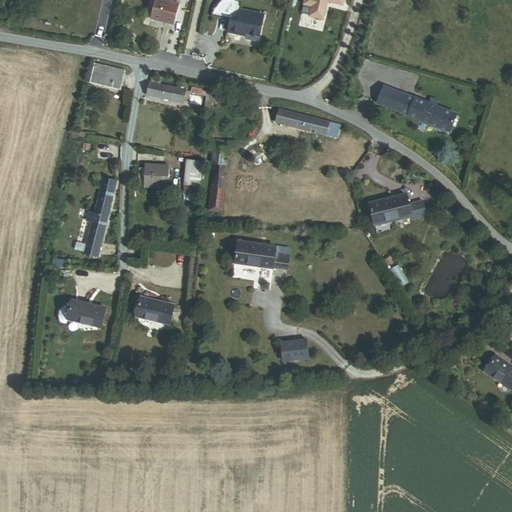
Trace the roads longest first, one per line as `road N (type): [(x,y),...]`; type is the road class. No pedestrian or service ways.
road 1 (residential): [(511,247),(415,155),(337,110),(0,36)]
road 2 (residential): [(511,295),(438,352),(355,371)]
